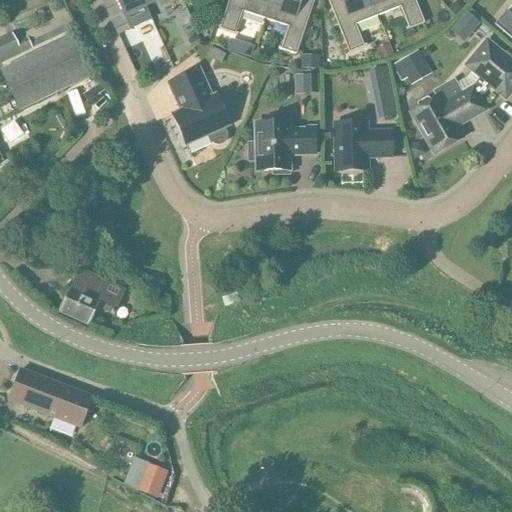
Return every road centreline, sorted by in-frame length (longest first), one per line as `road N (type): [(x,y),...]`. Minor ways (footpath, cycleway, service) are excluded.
road 1 (unclassified): [(511,403),(411,345),(342,330),(158,366),(97,351),(37,321),(0,281)]
road 2 (residential): [(511,147),(448,214),(423,220),(319,206),(226,225),(178,205),(129,98)]
road 3 (residential): [(0,353),(166,422),(207,511)]
